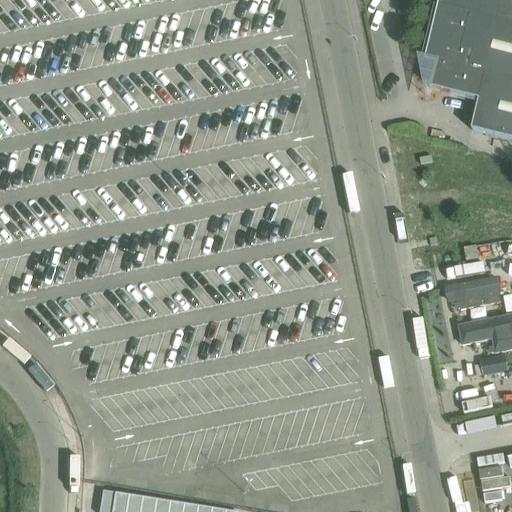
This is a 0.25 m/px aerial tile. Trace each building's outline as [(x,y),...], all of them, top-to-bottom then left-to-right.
[(511,0),(440,0),(439,7),(425,63),(436,65),(431,89),(441,92),(479,102),(472,132),(511,141),(511,0)] [(506,301),(501,275),(445,287),(451,313),(506,301)] [(511,320),(460,331),(463,346),(493,340),(496,354),(511,350),(511,320)] [(504,356),(479,362),(482,377),(507,372),(504,356)] [(494,502),(492,455),(469,456),(471,503),(494,502)] [(103,492),(99,511),(111,511),(114,494),(103,492)] [(111,511),(125,511),(128,496),(114,494),(111,511)] [(128,496),(125,511),(139,511),(142,499),(128,496)] [(142,499),(139,511),(154,511),(156,501),(142,499)] [(156,501),(154,511),(168,511),(170,503),(156,501)] [(170,503),(168,511),(182,511),(184,505),(170,503)]
